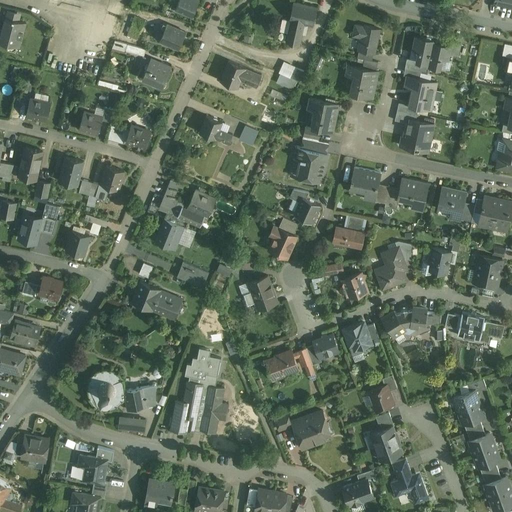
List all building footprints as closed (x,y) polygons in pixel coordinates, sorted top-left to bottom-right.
[(199,0),(173,0),(172,4),(176,6),(175,8),(193,16),(199,0)] [(317,7),(294,2),(290,20),(291,21),(288,33),(286,42),(300,45),(305,24),(313,26),(317,7)] [(135,16),(127,35),(137,39),(144,20),(135,16)] [(26,22),(13,19),(12,19),(6,18),(0,40),(0,41),(19,46),(26,22)] [(290,20),(283,19),(281,31),(288,33),(291,21),(290,20)] [(185,32),(167,24),(164,23),(162,27),(165,29),(160,40),(179,48),(185,32)] [(380,28),(364,25),(364,26),(356,24),(353,35),(361,36),(358,50),(374,53),(375,53),(380,28)] [(434,40),(416,36),(413,49),(419,50),(417,60),(423,62),(428,63),(429,63),(433,42),(434,40)] [(128,44),(115,40),(112,49),(125,53),(126,51),(128,44)] [(462,43),(451,41),(450,46),(451,46),(449,54),(459,56),(462,43)] [(433,42),(429,63),(428,63),(428,65),(440,67),(442,57),(448,59),(449,54),(451,46),(450,46),(433,42)] [(146,48),(128,44),(126,51),(144,55),(146,48)] [(374,53),(359,50),(357,57),(364,59),(372,60),(374,53)] [(164,64),(151,59),(152,58),(151,58),(143,77),(152,81),(154,78),(164,82),(162,85),(163,85),(171,66),(164,63),(164,64)] [(417,60),(408,58),(406,68),(421,71),(423,62),(417,60)] [(372,60),(364,59),(363,67),(376,70),(378,61),(372,60)] [(246,67),(229,60),(221,81),(238,88),(241,80),(245,68),(246,67)] [(363,67),(348,64),(346,74),(353,76),(350,92),(372,97),(378,71),(376,70),(363,67)] [(305,71),(295,67),(290,77),(300,81),(305,71)] [(262,74),(245,68),(241,80),(257,86),(262,74)] [(421,71),(406,68),(404,75),(407,76),(407,75),(420,78),(421,71)] [(291,77),(281,73),(277,82),(287,86),(291,77)] [(420,78),(407,75),(407,76),(405,85),(415,87),(412,103),(431,107),(430,109),(431,110),(437,82),(420,78)] [(164,82),(154,78),(152,81),(151,84),(153,87),(161,90),(163,85),(162,85),(164,82)] [(33,80),(27,79),(25,89),(31,90),(33,80)] [(286,99),(288,93),(273,88),(271,94),(286,99)] [(79,91),(75,105),(81,107),(85,93),(79,91)] [(34,99),(31,98),(27,115),(46,120),(50,102),(48,102),(34,99)] [(339,104),(310,98),(308,108),(314,109),(311,125),(314,126),(313,127),(320,128),(333,131),(339,104)] [(419,106),(399,102),(397,109),(417,113),(419,106)] [(95,114),(84,111),(79,128),(98,134),(103,116),(105,107),(97,104),(95,114)] [(417,113),(397,109),(395,120),(408,123),(409,118),(416,119),(417,113)] [(223,122),(207,115),(200,132),(216,139),(216,138),(220,129),(223,122)] [(416,119),(409,118),(408,123),(406,135),(402,135),(400,145),(412,147),(412,146),(416,147),(416,148),(428,151),(434,123),(416,119)] [(114,123),(109,137),(125,142),(130,128),(114,123)] [(507,125),(503,124),(502,131),(503,131),(511,133),(511,126),(507,125)] [(151,131),(132,125),(127,142),(145,148),(151,131)] [(258,131),(245,125),(242,132),(255,138),(258,131)] [(310,126),(306,125),(303,136),(318,139),(320,128),(313,127),(314,126),(311,125),(310,126)] [(233,134),(220,129),(216,138),(229,143),(233,134)] [(511,133),(503,131),(504,139),(511,140),(511,133)] [(255,138),(242,132),(239,139),(252,145),(255,138)] [(318,139),(303,136),(301,147),(317,151),(319,140),(318,139)] [(511,140),(504,139),(503,139),(503,141),(499,141),(497,149),(501,150),(497,167),(511,169),(511,140)] [(301,147),(297,146),(295,158),(301,159),(298,176),(323,182),(329,153),(317,151),(301,147)] [(43,151),(25,147),(19,175),(36,179),(43,151)] [(84,160),(67,156),(61,175),(70,177),(79,179),(84,160)] [(14,164),(1,162),(0,168),(0,175),(12,177),(14,164)] [(124,170),(107,165),(101,184),(100,183),(96,196),(106,199),(110,187),(118,189),(124,170)] [(381,172),(354,167),(352,178),(351,181),(352,181),(350,190),(351,190),(352,187),(366,190),(364,198),(375,200),(375,199),(378,185),(381,172)] [(186,176),(175,172),(173,177),(183,182),(186,176)] [(70,177),(61,175),(60,181),(68,183),(70,177)] [(428,183),(402,177),(400,190),(398,197),(399,197),(413,200),(412,208),(422,210),(428,183)] [(93,181),(83,179),(79,191),(89,194),(93,181)] [(172,179),(165,197),(177,202),(184,184),(172,179)] [(51,183),(38,180),(35,193),(48,196),(51,183)] [(100,183),(93,181),(89,194),(96,196),(100,183)] [(389,187),(378,185),(375,199),(386,202),(389,187)] [(467,191),(442,186),(438,208),(439,208),(439,206),(452,209),(450,217),(460,219),(460,218),(464,201),(467,191)] [(400,190),(389,187),(386,202),(397,204),(399,197),(398,197),(400,190)] [(214,196),(196,188),(188,206),(205,214),(206,214),(214,196)] [(309,192),(294,188),(290,197),(300,202),(303,196),(306,198),(309,192)] [(499,198),(484,195),(484,199),(481,212),(485,213),(483,225),(493,227),(499,198)] [(306,198),(303,196),(300,202),(294,214),(312,223),(321,204),(306,198)] [(177,202),(165,197),(160,209),(167,212),(172,214),(177,203),(177,202)] [(484,199),(477,197),(475,203),(474,211),(481,212),(484,199)] [(511,209),(511,200),(499,198),(493,227),(508,230),(511,209)] [(16,203),(2,200),(0,212),(0,215),(13,218),(16,203)] [(464,201),(460,218),(472,221),(472,220),(474,211),(475,203),(464,201)] [(57,205),(47,203),(43,215),(54,218),(57,205)] [(182,206),(177,203),(172,214),(167,212),(165,218),(178,224),(181,217),(178,216),(182,206)] [(205,214),(188,206),(188,208),(182,206),(178,216),(181,217),(189,221),(200,226),(205,216),(204,215),(205,214)] [(481,212),(474,211),(472,220),(479,222),(478,224),(483,225),(485,213),(481,212)] [(108,221),(87,214),(85,219),(107,227),(108,221)] [(364,217),(349,214),(348,222),(363,225),(364,217)] [(299,223),(283,216),(279,227),(294,234),(299,223)] [(189,221),(181,217),(178,224),(184,226),(184,227),(187,228),(187,227),(189,221)] [(178,224),(165,218),(156,241),(176,249),(184,227),(184,226),(178,224)] [(41,224),(24,220),(19,239),(37,243),(41,224)] [(363,225),(348,222),(346,228),(361,231),(363,225)] [(279,227),(274,225),(270,234),(275,236),(269,248),(287,256),(297,235),(294,234),(279,227)] [(346,228),(337,226),(334,240),(361,245),(364,232),(361,231),(346,228)] [(89,236),(73,231),(67,249),(84,254),(89,236)] [(461,238),(451,236),(449,243),(453,244),(452,249),(458,250),(461,238)] [(413,243),(398,240),(395,241),(397,247),(399,246),(403,258),(405,258),(412,258),(411,250),(413,243)] [(506,247),(494,245),(492,254),(504,256),(506,247)] [(397,247),(383,252),(388,266),(377,271),(383,287),(406,279),(403,270),(405,264),(403,258),(399,246),(397,247)] [(451,251),(433,247),(432,255),(430,256),(429,262),(430,263),(429,269),(431,270),(446,273),(451,251)] [(246,257),(232,250),(227,261),(241,268),(246,257)] [(503,259),(479,254),(479,255),(481,255),(478,267),(476,267),(476,268),(500,273),(501,272),(500,272),(501,267),(502,267),(503,259)] [(209,271),(183,261),(177,275),(203,286),(209,271)] [(145,262),(140,273),(149,276),(154,266),(145,262)] [(229,277),(233,267),(223,262),(219,272),(229,277)] [(430,263),(423,262),(421,271),(431,273),(431,270),(429,269),(430,263)] [(330,265),(318,267),(320,275),(332,273),(330,265)] [(500,273),(476,268),(478,269),(475,281),(474,281),(473,281),(498,286),(499,279),(498,279),(500,273)] [(361,272),(343,279),(344,283),(340,290),(348,294),(357,291),(360,292),(368,290),(363,278),(365,275),(362,274),(361,272)] [(268,275),(248,282),(251,290),(256,303),(258,309),(262,307),(264,308),(267,307),(268,305),(278,302),(268,275)] [(63,281),(44,276),(39,293),(58,298),(63,281)] [(38,284),(26,280),(22,293),(35,296),(38,284)] [(183,298),(160,289),(161,288),(140,280),(132,301),(152,310),(152,309),(175,318),(183,298)] [(256,303),(251,290),(242,293),(247,306),(256,303)] [(15,311),(0,307),(0,320),(12,323),(15,311)] [(407,308),(404,308),(401,310),(402,313),(401,312),(397,313),(395,311),(383,318),(384,318),(383,318),(394,336),(395,336),(395,335),(402,331),(408,327),(407,324),(408,324),(408,323),(411,322),(411,323),(416,324),(418,324),(419,322),(421,308),(413,307),(413,309),(408,311),(407,308)] [(440,313),(427,311),(427,309),(421,308),(419,322),(425,323),(425,322),(438,324),(440,313)] [(490,322),(484,320),(485,317),(479,315),(468,313),(462,312),(462,315),(455,314),(453,327),(459,328),(458,331),(464,333),(463,336),(474,338),(475,335),(481,336),(481,333),(488,334),(490,322)] [(455,314),(448,313),(445,325),(453,327),(455,314)] [(31,323),(16,319),(11,337),(36,344),(41,327),(31,324),(31,323)] [(364,322),(344,329),(350,345),(358,342),(360,348),(361,347),(372,343),(370,340),(365,326),(364,322)] [(411,322),(408,323),(408,324),(407,324),(408,327),(402,331),(410,333),(416,328),(416,324),(411,323),(411,322)] [(498,323),(490,322),(488,334),(495,336),(498,323)] [(374,323),(365,326),(370,340),(379,337),(374,323)] [(498,323),(495,336),(502,337),(504,325),(498,323)] [(333,333),(313,340),(315,344),(320,358),(326,356),(325,354),(339,349),(333,333)] [(232,353),(239,351),(234,339),(227,342),(232,353)] [(358,342),(350,345),(349,345),(353,356),(362,352),(361,347),(360,348),(358,342)] [(315,344),(306,347),(307,348),(313,364),(322,361),(320,358),(315,344)] [(1,348),(0,347),(0,364),(7,367),(7,370),(21,374),(26,354),(1,348)] [(307,348),(298,351),(303,365),(311,362),(307,348)] [(284,353),(267,360),(274,379),(286,375),(285,374),(298,369),(291,349),(284,352),(284,353)] [(393,374),(382,378),(385,385),(387,384),(389,390),(397,387),(393,374)] [(468,384),(470,391),(475,389),(476,392),(487,388),(483,378),(468,384)] [(100,383),(98,387),(88,387),(90,398),(99,395),(102,397),(105,398),(109,398),(112,397),(115,395),(116,391),(117,391),(125,390),(128,409),(155,404),(155,383),(125,389),(123,381),(114,383),(111,381),(107,380),(103,381),(100,383)] [(188,380),(184,400),(177,399),(176,402),(175,402),(170,429),(187,433),(188,430),(195,431),(195,428),(200,429),(200,430),(216,433),(219,418),(226,419),(229,403),(222,402),(225,387),(209,384),(208,388),(203,387),(204,383),(188,380)] [(385,385),(369,390),(373,401),(372,403),(374,408),(376,409),(393,403),(389,390),(387,384),(385,385)] [(470,391),(453,397),(458,410),(479,403),(476,392),(475,389),(470,391)] [(479,403),(458,410),(463,423),(464,423),(480,417),(484,416),(479,403)] [(322,410),(293,421),(302,448),(332,437),(322,410)] [(389,411),(376,416),(378,423),(380,422),(391,418),(389,411)] [(287,413),(275,417),(280,430),(292,425),(287,413)] [(480,417),(464,423),(467,431),(483,426),(480,417)] [(133,418),(133,421),(119,420),(118,428),(145,431),(147,419),(133,418)] [(391,418),(380,422),(382,427),(393,423),(391,418)] [(392,426),(371,433),(376,446),(397,439),(392,426)] [(483,426),(467,431),(470,440),(486,434),(483,426)] [(470,440),(469,440),(474,453),(495,446),(490,433),(486,434),(470,440)] [(49,438),(26,434),(25,436),(22,454),(22,456),(46,460),(49,438)] [(25,436),(18,435),(15,453),(22,454),(25,436)] [(397,439),(376,446),(381,459),(402,452),(397,439)] [(114,450),(98,446),(96,457),(108,459),(107,460),(112,461),(114,450)] [(495,446),(474,453),(479,467),(480,466),(495,461),(500,459),(495,446)] [(96,457),(81,454),(79,464),(80,465),(87,466),(85,478),(82,478),(82,479),(94,481),(103,482),(104,482),(102,481),(103,471),(105,472),(107,460),(108,459),(96,457)] [(406,457),(393,462),(397,474),(410,469),(406,457)] [(495,461),(480,466),(483,475),(498,469),(495,461)] [(87,466),(80,465),(78,477),(82,478),(85,478),(87,466)] [(373,469),(357,475),(359,481),(367,478),(376,475),(373,469)] [(422,478),(413,474),(412,474),(410,469),(397,474),(399,479),(391,482),(396,495),(411,490),(415,502),(429,497),(422,478)] [(498,469),(483,475),(486,483),(501,477),(498,469)] [(486,483),(485,483),(490,497),(511,489),(506,476),(501,477),(486,483)] [(175,482),(150,477),(146,503),(156,505),(157,499),(170,501),(170,502),(171,502),(172,495),(173,495),(175,482)] [(12,486),(0,478),(0,504),(5,498),(12,486)] [(359,481),(343,487),(349,505),(374,496),(367,478),(359,481)] [(196,481),(190,479),(188,489),(187,493),(194,494),(196,481)] [(103,482),(94,481),(93,488),(105,490),(106,484),(107,484),(107,483),(104,482),(103,482)] [(188,489),(180,487),(178,502),(185,504),(187,493),(188,489)] [(212,489),(199,487),(196,508),(208,510),(212,489)] [(105,490),(93,488),(92,495),(101,496),(101,497),(105,498),(105,496),(104,496),(105,490)] [(259,489),(250,488),(247,504),(256,505),(259,489)] [(269,511),(273,491),(259,488),(259,489),(256,505),(255,510),(268,511),(269,511)] [(224,491),(212,489),(208,510),(216,511),(220,511),(221,510),(224,491)] [(511,492),(511,489),(490,497),(494,510),(511,503),(511,492)] [(92,495),(74,491),(72,502),(81,503),(79,511),(96,511),(97,509),(99,509),(101,497),(101,496),(92,495)] [(287,493),(273,491),(269,511),(283,511),(284,511),(286,495),(287,493)] [(293,496),(286,495),(284,511),(290,511),(293,496)] [(19,511),(22,504),(5,498),(0,504),(0,508),(11,511),(19,511)]
